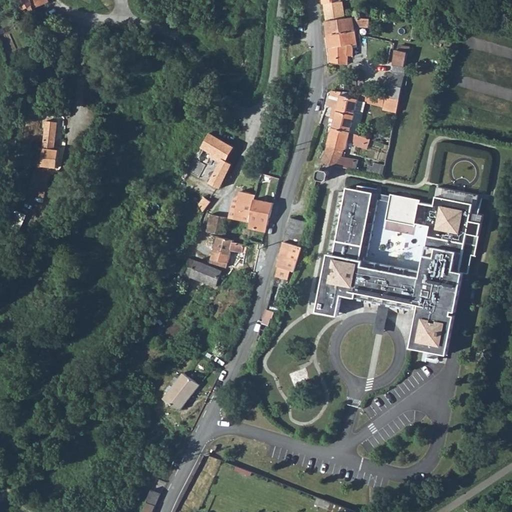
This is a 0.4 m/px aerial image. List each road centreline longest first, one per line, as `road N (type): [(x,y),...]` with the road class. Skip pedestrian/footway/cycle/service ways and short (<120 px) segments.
road 1 (residential): [(166,511),(254,323),(318,71),(315,0)]
road 2 (residential): [(247,113),(170,32),(93,19),(57,3)]
road 3 (residential): [(282,0),(270,86),(261,106),(247,113)]
